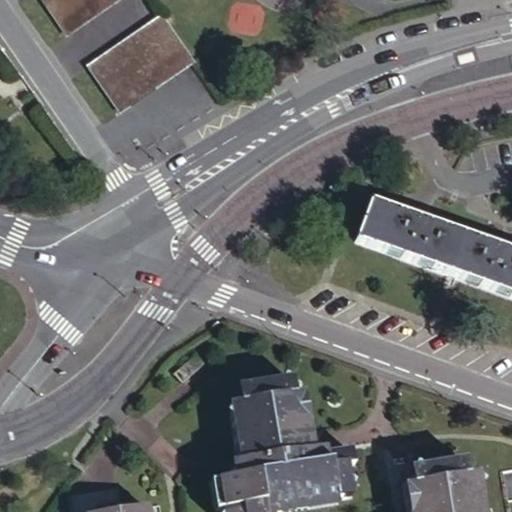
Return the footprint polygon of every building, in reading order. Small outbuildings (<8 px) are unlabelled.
[(43,0),(69,36),(121,0),(43,0)] [(121,113),(196,61),(165,17),(91,68),(121,113)] [(352,243),(511,300),(511,258),(365,206),(352,243)] [(187,377),(211,356),(201,344),(177,366),(187,377)] [(266,511),(280,509),(280,500),(350,490),(346,462),(355,460),(353,444),(326,447),(325,442),(310,444),(308,427),(306,416),(303,417),(300,388),(297,388),(295,372),(240,380),(243,396),(232,397),(237,439),(244,439),(245,454),(232,456),(233,471),(217,474),(221,511),(266,511)] [(322,425),(308,427),(310,444),(325,442),(322,425)] [(466,470),(462,453),(408,462),(411,477),(407,478),(412,508),(409,508),(410,511),(476,511),(483,511),(476,468),(466,470)] [(100,511),(108,511),(120,510),(118,499),(99,502),(100,511)]
